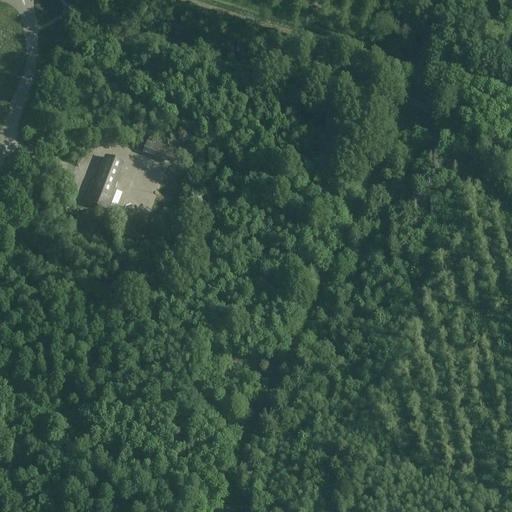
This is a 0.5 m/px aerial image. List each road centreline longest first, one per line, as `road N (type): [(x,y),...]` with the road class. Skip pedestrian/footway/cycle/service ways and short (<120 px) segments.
road 1 (track): [(222,511),(246,446),(396,144),(437,0)]
road 2 (unclassified): [(0,152),(30,65),(23,0)]
